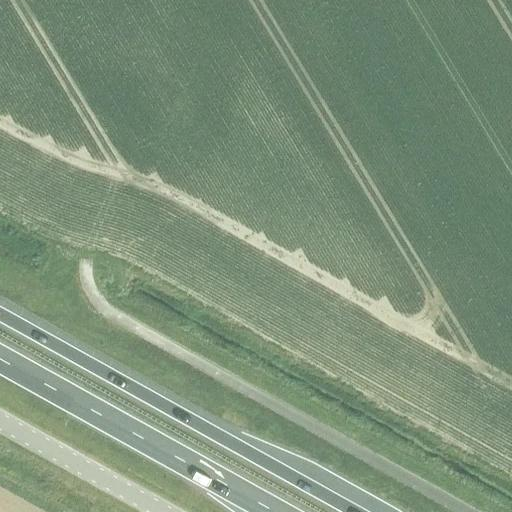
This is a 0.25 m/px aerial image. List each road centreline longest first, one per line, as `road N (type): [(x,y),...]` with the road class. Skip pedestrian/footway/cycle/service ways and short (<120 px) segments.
road 1 (unclassified): [(110,307),(473,511)]
road 2 (trunk): [(356,511),(0,313)]
road 3 (trunk): [(0,359),(272,511)]
road 4 (unclassified): [(0,422),(161,511)]
